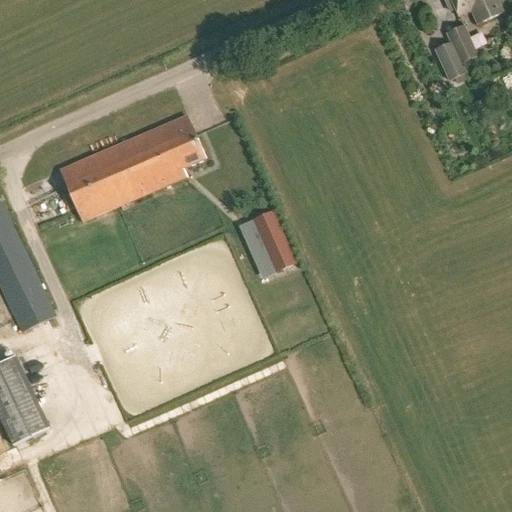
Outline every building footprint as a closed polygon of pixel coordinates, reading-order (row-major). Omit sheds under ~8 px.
[(450,0),(455,9),(460,20),(472,14),(477,24),(502,13),(496,0),(450,0)] [(435,51),(449,82),(467,75),(463,65),(478,58),(464,26),(445,35),(449,44),(435,51)] [(109,270),(117,288),(78,305),(101,357),(240,297),(217,246),(140,279),(132,261),(149,254),(126,202),(189,175),(185,167),(206,158),(188,115),(59,170),(81,222),(94,216),(98,225),(90,228),(108,271),(109,270)] [(0,201),(0,286),(22,333),(55,317),(2,201),(0,201)] [(274,213),(253,222),(273,268),(294,258),(274,213)] [(152,355),(166,394),(264,358),(250,319),(152,355)] [(0,366),(0,420),(13,449),(51,431),(16,359),(0,366)] [(131,374),(139,385),(153,375),(145,364),(131,374)] [(142,417),(33,455),(49,501),(288,417),(275,380),(145,425),(142,417)]
